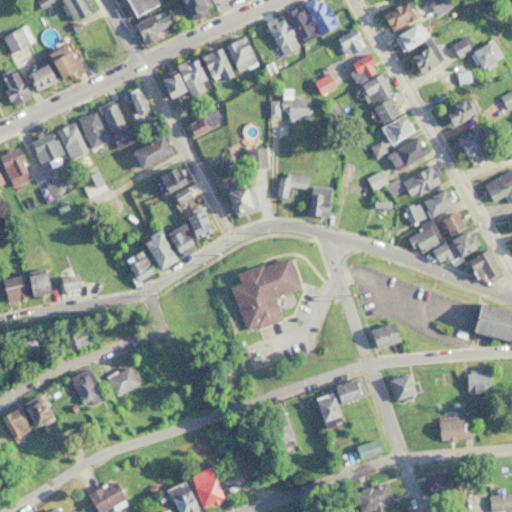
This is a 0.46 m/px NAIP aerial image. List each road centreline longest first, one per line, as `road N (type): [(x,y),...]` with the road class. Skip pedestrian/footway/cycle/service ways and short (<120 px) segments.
road 1 (residential): [(511,303),(355,241),(283,225),(256,226),(146,288),(0,320)]
road 2 (residential): [(102,451),(365,361),(511,348)]
road 3 (residential): [(511,281),(353,0)]
road 4 (residential): [(0,130),(270,0)]
road 5 (residential): [(414,511),(324,232)]
road 6 (residential): [(228,511),(396,460),(511,454)]
road 7 (residential): [(230,238),(100,0)]
road 8 (residential): [(0,397),(75,357),(157,328),(146,288)]
